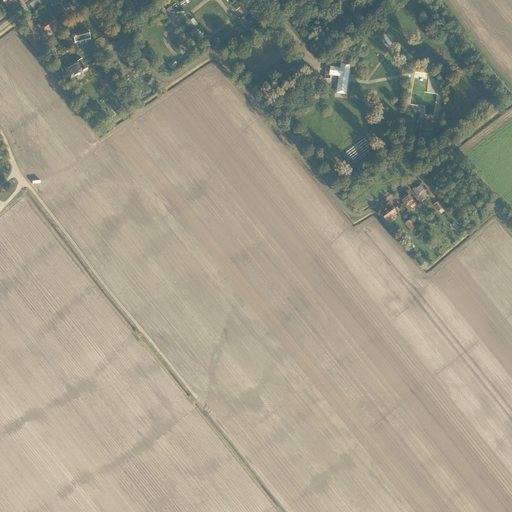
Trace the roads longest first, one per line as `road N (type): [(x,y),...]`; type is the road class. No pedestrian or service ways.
road 1 (unclassified): [(427,173),(350,214),(220,57),(207,55),(162,79),(91,0)]
road 2 (track): [(198,400),(28,188)]
